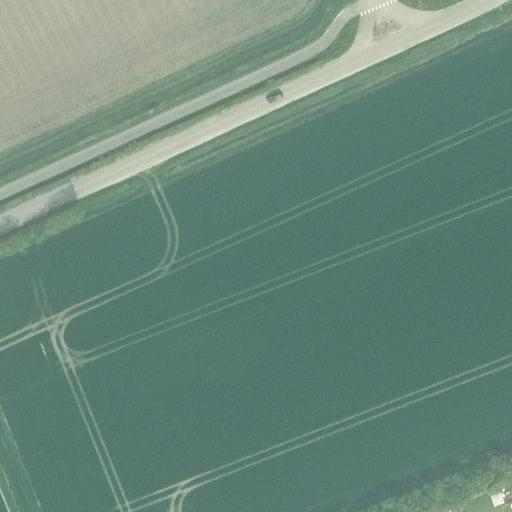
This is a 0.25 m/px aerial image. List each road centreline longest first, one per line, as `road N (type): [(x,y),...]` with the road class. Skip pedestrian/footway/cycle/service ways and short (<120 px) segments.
road 1 (unclassified): [(0,223),(340,69)]
road 2 (unclassified): [(340,69),(449,17)]
